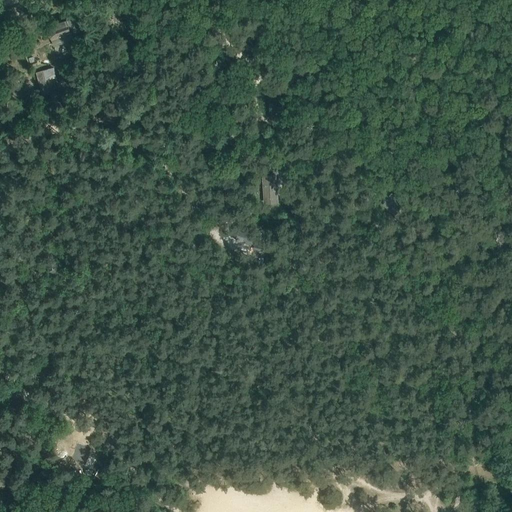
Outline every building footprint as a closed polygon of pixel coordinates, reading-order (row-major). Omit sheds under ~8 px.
[(133,10),(131,0),(129,0),(121,2),(111,4),(114,19),(124,18),(132,15),(133,10)] [(51,39),(52,38),(55,46),(75,39),(73,31),(72,32),(67,18),(58,22),(58,24),(51,26),(47,27),(51,39)] [(40,50),(45,61),(55,57),(51,46),(40,50)] [(54,67),(36,72),(42,95),(49,93),(45,79),(56,76),(54,67)] [(112,120),(113,112),(99,110),(98,119),(112,120)] [(263,197),(271,196),(278,196),(277,190),(277,174),(262,174),(263,190),(263,197)] [(396,213),(402,205),(395,200),(397,196),(391,191),(382,204),(396,213)] [(251,227),(239,224),(235,239),(251,244),(255,230),(251,227)] [(265,242),(255,240),(253,248),(262,251),(265,242)] [(92,469),(92,465),(93,447),(83,446),(82,465),(82,468),(92,469)]
